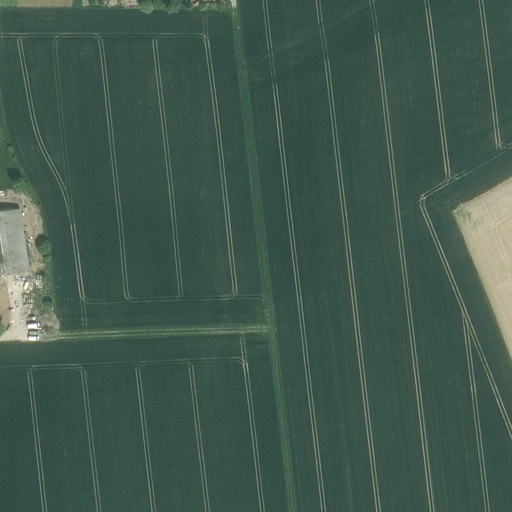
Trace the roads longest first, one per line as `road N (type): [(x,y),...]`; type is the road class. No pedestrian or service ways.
road 1 (track): [(233,0),(292,511)]
road 2 (track): [(271,329),(19,337)]
